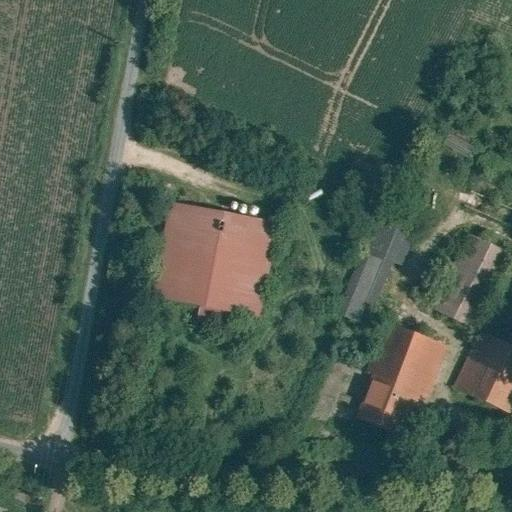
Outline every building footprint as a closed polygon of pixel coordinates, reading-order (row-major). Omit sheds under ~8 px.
[(277,227),(171,204),(152,296),(258,318),(277,227)] [(414,239),(374,222),(334,317),(366,330),(393,266),(402,269),(414,239)] [(511,255),(465,233),(429,308),(478,332),(511,348),(511,255)] [(447,349),(384,324),(363,375),(373,379),(356,421),(401,440),(413,410),(421,413),(447,349)] [(511,418),(511,348),(478,332),(451,389),(511,418)]
